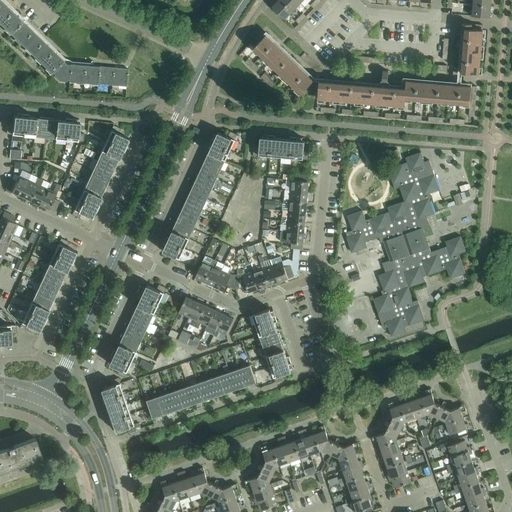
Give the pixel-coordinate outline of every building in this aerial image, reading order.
[(0,0),(0,23),(51,74),(58,81),(126,86),(128,69),(70,64),(66,64),(63,62),(64,61),(0,0)] [(292,10),(281,0),(277,0),(272,6),(285,19),(292,10)] [(281,0),(292,10),(300,3),(297,0),(281,0)] [(490,7),(473,5),(472,16),(489,18),(490,7)] [(461,72),(478,74),(482,30),(483,25),(462,23),(461,29),(465,29),(461,72)] [(266,35),(254,47),(301,93),(313,80),(266,35)] [(304,53),(300,57),(319,75),(322,71),(304,53)] [(248,58),(245,62),(256,72),(259,68),(248,58)] [(264,73),(261,77),(271,87),(274,83),(264,73)] [(319,81),(317,99),(405,106),(405,99),(469,104),(468,117),(474,117),(476,87),(406,81),(405,89),(319,81)] [(280,88),(276,92),(287,102),(290,98),(280,88)] [(7,127),(6,135),(23,136),(24,118),(22,117),(22,114),(14,114),(13,127),(7,127)] [(24,118),(23,136),(33,137),(35,119),(24,118)] [(35,119),(33,137),(44,138),(46,119),(39,118),(39,119),(35,119)] [(54,119),(46,119),(44,138),(55,140),(57,121),(53,121),(54,119)] [(71,122),(68,122),(66,141),(77,142),(83,142),(83,135),(78,134),(79,122),(79,121),(71,120),(71,122)] [(68,122),(57,121),(55,140),(66,141),(68,122)] [(120,129),(113,126),(106,141),(123,149),(124,146),(127,147),(130,140),(117,134),(120,129)] [(214,139),(213,142),(230,150),(237,135),(230,131),(227,137),(215,131),(212,138),(214,139)] [(260,135),(260,136),(259,148),(254,147),(253,156),(270,157),(271,138),(268,138),(268,136),(260,135)] [(282,139),(271,138),(270,157),(281,158),(282,139)] [(294,140),(292,159),(308,160),(309,152),(304,152),(305,142),(305,139),(297,138),(296,140),(294,140)] [(282,139),(281,158),(292,159),(294,140),(282,139)] [(123,149),(106,141),(101,151),(118,159),(123,149)] [(213,142),(209,152),(225,160),(230,150),(213,142)] [(10,150),(9,158),(14,158),(20,159),(21,150),(10,149),(10,150)] [(394,162),(401,160),(397,150),(390,152),(394,162)] [(118,159),(101,151),(97,161),(115,169),(118,162),(117,162),(118,159)] [(206,155),(203,162),(221,170),(225,160),(209,152),(207,155),(206,155)] [(352,253),(367,247),(365,242),(379,238),(381,243),(383,242),(389,260),(382,263),(385,273),(378,275),(383,290),(381,291),(382,295),(373,299),(383,328),(388,327),(391,336),(406,331),(405,326),(424,320),(417,300),(413,301),(408,287),(425,282),(423,277),(446,269),(450,278),(465,273),(458,254),(466,251),(460,236),(445,241),(447,246),(431,252),(422,228),(430,226),(426,216),(434,214),(429,199),(431,198),(429,193),(439,190),(429,160),(424,162),(421,152),(405,158),(407,162),(388,169),(395,189),(399,187),(404,201),(387,207),(389,212),(365,220),(362,210),(347,216),(352,230),(345,233),(347,237),(346,237),(352,253)] [(62,159),(59,165),(65,168),(68,162),(62,159)] [(115,169),(97,161),(92,171),(109,178),(111,175),(112,176),(115,169)] [(201,169),(199,172),(216,180),(221,170),(203,162),(200,168),(201,169)] [(88,180),(106,189),(109,182),(108,181),(109,178),(92,171),(88,180)] [(196,175),(194,181),(212,190),(216,180),(199,172),(198,176),(196,175)] [(290,191),(308,193),(309,176),(297,175),(297,181),(291,181),(290,191)] [(21,197),(28,181),(18,176),(16,182),(12,180),(10,179),(5,190),(21,197)] [(28,181),(21,197),(30,201),(40,180),(36,179),(34,184),(28,181)] [(40,180),(30,201),(39,206),(47,189),(40,187),(43,182),(40,180)] [(83,190),(100,198),(101,195),(103,196),(106,189),(88,180),(83,190)] [(192,188),(190,192),(207,199),(212,190),(194,181),(191,188),(192,188)] [(62,186),(61,189),(66,192),(68,188),(70,184),(65,182),(64,182),(62,186)] [(47,189),(39,206),(54,212),(59,202),(54,200),(60,186),(56,183),(52,192),(47,189)] [(100,198),(83,190),(79,200),(95,208),(100,198)] [(283,201),(307,203),(308,193),(290,191),(289,198),(283,198),(283,201)] [(187,194),(184,201),(203,210),(207,199),(190,192),(189,195),(187,194)] [(94,211),(95,208),(79,200),(72,215),(79,219),(81,214),(93,219),(97,212),(94,211)] [(183,209),(181,212),(198,219),(203,210),(184,201),(181,208),(183,209)] [(265,201),(265,209),(275,210),(275,202),(265,201)] [(288,212),(306,213),(307,203),(283,201),(282,204),(288,204),(288,212)] [(0,220),(0,229),(13,235),(18,226),(12,223),(15,218),(4,212),(0,220)] [(178,214),(175,221),(193,229),(198,219),(181,212),(180,215),(178,214)] [(281,221),(305,223),(306,213),(288,212),(287,218),(281,218),(281,221)] [(174,228),(172,232),(189,239),(193,229),(175,221),(172,228),(174,228)] [(286,232),(304,234),(305,223),(281,221),(281,224),(287,225),(286,232)] [(0,229),(0,240),(14,247),(15,244),(10,242),(13,235),(0,229)] [(172,232),(167,242),(184,250),(189,239),(172,232)] [(304,234),(286,232),(285,242),(291,243),(291,249),(303,250),(304,234)] [(54,254),(71,262),(72,259),(73,260),(74,260),(78,253),(77,252),(66,247),(68,242),(61,239),(59,243),(54,254)] [(0,252),(5,254),(7,248),(12,250),(14,247),(0,240),(0,252)] [(172,256),(170,260),(170,261),(177,265),(184,250),(167,242),(166,245),(164,243),(160,251),(172,256)] [(253,245),(246,248),(248,254),(255,251),(253,245)] [(49,264),(66,272),(71,262),(54,254),(49,264)] [(91,255),(87,263),(98,268),(102,259),(91,255)] [(195,278),(205,283),(215,261),(205,257),(195,278)] [(18,259),(14,268),(20,271),(24,262),(18,259)] [(272,265),(278,282),(294,277),(290,265),(293,264),(292,262),(292,261),(288,259),(282,261),(282,262),(272,265)] [(214,287),(224,266),(215,261),(205,283),(214,287)] [(263,269),(268,285),(278,282),(272,265),(266,268),(263,261),(260,262),(260,263),(263,269)] [(66,272),(49,264),(44,274),(63,282),(66,276),(65,275),(66,272)] [(224,266),(214,287),(224,291),(226,286),(236,291),(237,268),(237,275),(231,275),(229,274),(230,272),(230,268),(224,266)] [(258,289),(253,272),(243,275),(245,274),(244,271),(243,272),(243,268),(241,268),(237,268),(236,291),(246,287),(248,292),(258,289)] [(253,272),(258,289),(268,285),(263,269),(253,272)] [(40,284),(57,292),(58,289),(59,289),(63,282),(44,274),(40,284)] [(57,292),(40,284),(35,293),(54,302),(57,295),(56,295),(57,292)] [(144,293),(143,295),(160,303),(167,289),(159,285),(157,290),(145,284),(141,292),(144,293)] [(31,304),(48,312),(49,308),(50,309),(54,302),(35,293),(31,304)] [(143,295),(138,305),(155,313),(160,303),(143,295)] [(189,318),(196,302),(187,297),(179,314),(177,319),(180,321),(182,315),(189,318)] [(196,302),(189,318),(195,321),(192,327),(195,328),(206,306),(196,302)] [(26,314),(43,322),(48,312),(31,304),(26,314)] [(135,308),(132,315),(151,323),(155,313),(138,305),(136,309),(135,308)] [(206,306),(195,328),(198,329),(201,324),(206,327),(205,331),(215,310),(206,306)] [(250,310),(256,326),(273,320),(272,317),(275,316),(273,308),(260,313),(258,307),(250,310)] [(214,337),(224,315),(215,310),(205,331),(214,334),(213,336),(214,337)] [(42,324),(43,322),(26,314),(19,328),(27,332),(29,327),(37,331),(39,328),(43,330),(45,325),(42,324)] [(130,323),(129,325),(146,333),(151,323),(132,315),(129,322),(130,323)] [(224,315),(214,337),(217,338),(219,332),(226,335),(233,319),(224,315)] [(256,326),(259,336),(277,330),(273,320),(256,326)] [(1,326),(2,345),(4,345),(4,348),(11,347),(10,334),(16,333),(15,325),(1,326)] [(126,328),(123,335),(141,343),(146,333),(129,325),(127,329),(126,328)] [(168,335),(176,339),(178,332),(171,329),(168,335)] [(259,336),(263,346),(281,340),(279,333),(278,333),(277,330),(259,336)] [(182,331),(178,340),(187,344),(189,339),(191,335),(182,331)] [(121,342),(120,345),(137,353),(141,343),(123,335),(120,342),(121,342)] [(189,339),(187,344),(197,348),(199,343),(189,339)] [(263,346),(267,357),(284,351),(283,347),(284,347),(281,340),(263,346)] [(120,345),(115,355),(132,363),(137,353),(120,345)] [(267,357),(270,367),(288,361),(284,351),(267,357)] [(120,370),(118,374),(118,375),(125,378),(132,363),(115,355),(114,358),(111,357),(108,364),(120,370)] [(270,367),(276,383),(283,380),(281,375),(294,370),(291,363),(289,364),(288,361),(270,367)] [(148,362),(146,368),(151,371),(152,371),(154,365),(148,362)] [(240,369),(247,388),(253,386),(253,384),(257,383),(250,365),(240,369)] [(247,388),(240,369),(230,373),(236,390),(239,389),(239,390),(247,388)] [(236,390),(230,373),(219,376),(226,395),(233,393),(232,391),(236,390)] [(226,395),(219,376),(209,380),(215,397),(218,396),(218,398),(226,395)] [(113,386),(103,390),(100,391),(103,398),(105,397),(106,400),(124,394),(118,379),(111,381),(113,386)] [(199,383),(205,402),(212,400),(212,399),(215,397),(209,380),(199,383)] [(205,402),(199,383),(188,387),(195,405),(198,404),(198,405),(205,402)] [(195,405),(188,387),(178,390),(185,409),(192,407),(191,406),(195,405)] [(421,398),(427,414),(429,413),(445,422),(446,424),(463,418),(460,412),(465,410),(463,406),(450,410),(443,407),(446,402),(443,401),(441,406),(435,403),(430,389),(426,391),(427,396),(421,398)] [(185,409),(178,390),(168,394),(174,412),(177,411),(178,412),(185,409)] [(427,414),(421,398),(414,400),(412,393),(411,393),(408,394),(416,418),(427,414)] [(106,400),(110,411),(127,405),(124,394),(106,400)] [(174,412),(168,394),(157,397),(164,416),(171,414),(171,413),(174,412)] [(400,405),(406,421),(416,418),(408,394),(404,395),(404,396),(407,403),(400,405)] [(164,416),(157,397),(147,401),(153,419),(156,418),(157,419),(164,416)] [(378,440),(380,446),(396,440),(396,438),(404,422),(406,421),(400,405),(394,407),(392,403),(388,404),(392,417),(389,424),(384,421),(383,424),(388,426),(384,433),(372,437),(373,442),(378,440)] [(110,411),(114,421),(131,415),(127,405),(110,411)] [(115,424),(112,425),(115,433),(127,428),(129,433),(136,430),(131,415),(114,421),(115,424)] [(463,418),(446,424),(450,434),(468,428),(467,424),(465,425),(463,418)] [(314,434),(320,451),(322,450),(339,458),(340,461),(356,455),(354,449),(358,447),(357,443),(344,447),(338,444),(340,439),(337,438),(335,443),(328,439),(323,426),(319,428),(321,432),(314,434)] [(301,431),(310,454),(320,451),(314,434),(308,437),(305,429),(301,431)] [(294,442),(299,458),(310,454),(301,431),(298,432),(300,439),(294,442)] [(430,446),(427,436),(419,438),(423,448),(430,446)] [(281,438),(289,461),(299,458),(294,442),(287,444),(285,437),(281,438)] [(380,454),(381,457),(400,451),(398,444),(405,441),(404,437),(396,440),(380,446),(382,453),(380,454)] [(273,449),(279,465),(289,461),(281,438),(277,439),(280,446),(273,449)] [(0,472),(42,458),(35,439),(12,447),(11,444),(3,447),(4,450),(0,450),(0,472)] [(451,457),(466,451),(470,450),(469,446),(466,447),(464,440),(448,446),(451,457)] [(253,490),(270,484),(269,482),(276,466),(279,465),(273,449),(267,451),(266,446),(261,448),(265,461),(262,467),(258,465),(256,468),(261,470),(258,476),(245,481),(246,485),(251,484),(253,490)] [(455,467),(470,461),(471,461),(469,454),(471,454),(470,450),(466,451),(451,457),(455,467)] [(400,451),(381,457),(382,461),(385,460),(387,467),(403,461),(400,451)] [(343,471),(362,464),(361,460),(358,461),(356,455),(340,461),(343,471)] [(403,461),(387,467),(389,473),(387,474),(388,478),(407,471),(403,461)] [(471,461),(470,461),(455,467),(458,477),(477,470),(476,466),(473,467),(471,461)] [(347,481),(363,475),(361,469),(363,468),(362,464),(343,471),(347,481)] [(194,476),(199,492),(202,491),(218,499),(219,501),(235,496),(233,490),(238,489),(236,484),(223,488),(217,485),(219,481),(216,480),(214,484),(207,481),(203,468),(198,469),(200,474),(194,476)] [(455,490),(478,481),(476,475),(479,474),(477,470),(458,477),(460,483),(453,485),(455,490)] [(181,472),(189,496),(199,492),(194,476),(187,478),(184,471),(181,472)] [(407,471),(388,478),(389,482),(392,481),(394,487),(411,482),(407,471)] [(173,483),(179,500),(189,496),(181,472),(177,474),(179,481),(173,483)] [(363,475),(347,481),(350,491),(369,485),(368,481),(366,482),(363,475)] [(170,511),(176,500),(179,500),(173,483),(167,485),(165,481),(161,482),(165,495),(162,502),(157,500),(156,502),(161,505),(158,511),(154,511),(170,511)] [(465,497),(480,492),(485,491),(483,487),(481,488),(478,481),(455,490),(456,493),(461,491),(460,488),(462,487),(463,491),(465,497)] [(254,501),(255,500),(273,494),(270,484),(253,490),(255,496),(253,497),(254,501)] [(350,491),(354,501),(354,502),(371,496),(368,489),(371,488),(369,485),(350,491)] [(469,508),(484,502),(486,502),(483,495),(486,495),(485,491),(480,492),(465,497),(469,508)] [(255,500),(254,501),(255,505),(258,504),(261,511),(277,505),(273,494),(255,500)] [(222,511),(223,511),(241,506),(240,502),(238,503),(235,496),(219,501),(222,511)] [(372,500),(371,496),(354,502),(354,501),(351,502),(354,511),(358,511),(372,507),(369,500),(372,500)] [(438,511),(439,511),(447,510),(443,499),(435,502),(438,511)] [(486,502),(484,502),(469,508),(470,510),(468,511),(490,511),(494,511),(492,506),(488,508),(486,502)]
